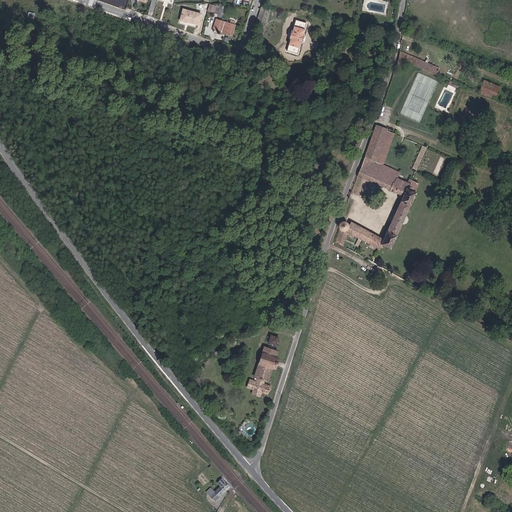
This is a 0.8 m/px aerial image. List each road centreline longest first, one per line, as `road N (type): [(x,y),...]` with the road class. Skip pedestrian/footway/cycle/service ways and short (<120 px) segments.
road 1 (unclassified): [(402,0),(394,55),(251,470)]
road 2 (tertiary): [(0,144),(149,350),(251,470)]
road 3 (residential): [(259,0),(243,46),(226,50),(86,0)]
